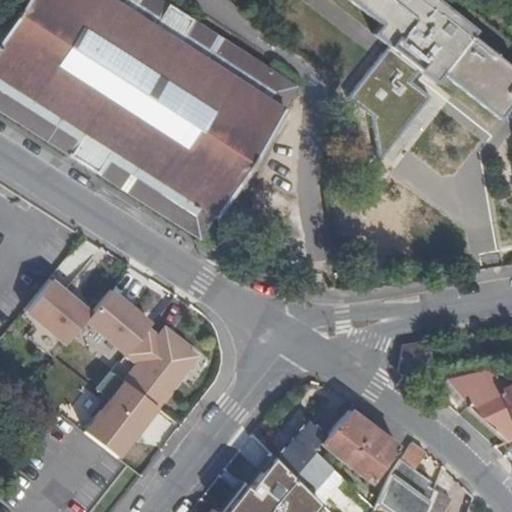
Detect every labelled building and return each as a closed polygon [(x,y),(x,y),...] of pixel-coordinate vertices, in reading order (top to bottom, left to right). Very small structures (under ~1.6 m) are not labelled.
[(0,10),(0,112),(198,239),(212,217),(213,217),(284,109),(282,108),(296,85),(270,69),(271,69),(163,0),(19,0),(10,16),(0,10)] [(350,0),(379,22),(370,33),(388,46),(347,98),(372,117),(378,161),(427,98),(408,83),(419,69),(434,81),(440,74),(498,119),(511,102),(511,96),(505,91),(511,81),(511,71),(468,37),(474,30),(435,0),(350,0)] [(123,340),(131,339),(127,316),(73,325),(77,348),(84,347),(95,412),(108,410),(109,417),(121,415),(120,407),(133,405),(125,351),(123,340)] [(511,342),(508,326),(483,330),(485,346),(511,342)] [(32,347),(9,329),(0,339),(0,366),(10,374),(32,347)] [(133,350),(131,339),(123,340),(125,351),(133,350)] [(395,371),(404,377),(429,373),(424,340),(400,345),(398,357),(395,371)] [(466,409),(505,441),(511,438),(511,379),(501,384),(499,381),(496,382),(493,374),(481,371),(444,379),(466,409)] [(325,435),(319,442),(370,481),(396,446),(348,409),(325,435)] [(316,500),(339,473),(313,450),(319,442),(325,435),(307,420),(274,457),(286,469),(314,499),(316,500)] [(424,450),(413,441),(384,483),(376,502),(390,511),(423,511),(428,502),(420,496),(430,480),(413,467),(424,450)] [(303,511),(314,499),(286,469),(253,511),(303,511)] [(316,500),(320,504),(343,477),(339,473),(316,500)] [(440,511),(450,496),(433,488),(428,502),(423,511),(440,511)]
